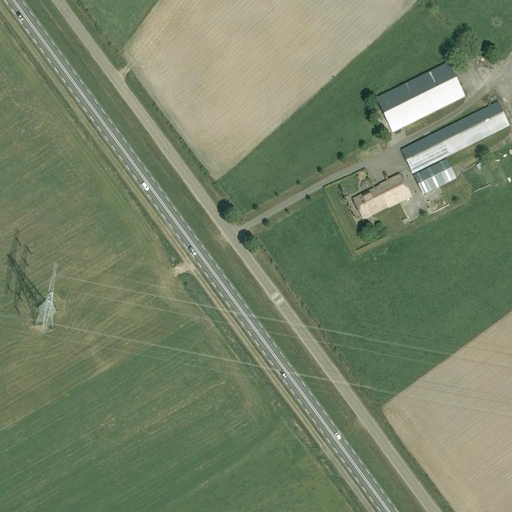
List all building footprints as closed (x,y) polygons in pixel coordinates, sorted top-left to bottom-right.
[(393,133),(465,98),(449,64),(377,100),(393,133)] [(413,174),(509,127),(498,104),(402,151),(413,174)] [(423,196),(457,180),(447,160),(413,176),(423,196)] [(373,183),(387,178),(384,172),(371,176),(373,183)] [(388,208),(411,197),(400,175),(379,185),(380,187),(353,200),(362,220),(388,208)] [(422,208),(426,214),(430,212),(427,205),(422,208)]
